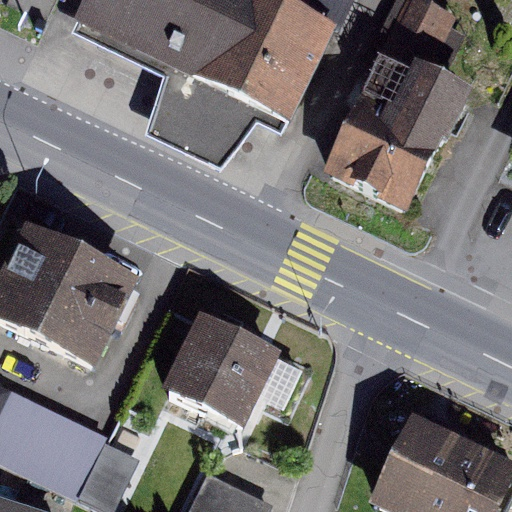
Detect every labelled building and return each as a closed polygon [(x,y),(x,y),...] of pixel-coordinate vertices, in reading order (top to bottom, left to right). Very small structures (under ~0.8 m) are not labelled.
[(251,0),(87,0),(73,28),(174,79),(260,122),(280,132),(328,37),(251,0)] [(461,127),(434,115),(463,53),(401,25),(315,211),(404,252),(461,127)] [(260,122),(174,79),(158,128),(234,163),(260,122)] [(27,234),(0,291),(0,331),(93,376),(136,285),(27,234)] [(200,323),(161,404),(237,440),(276,359),(200,323)] [(3,395),(0,401),(0,468),(95,511),(125,511),(149,461),(3,395)] [(511,474),(413,429),(374,511),(494,511),(511,475),(511,474)] [(260,511),(207,487),(195,511),(260,511)]
